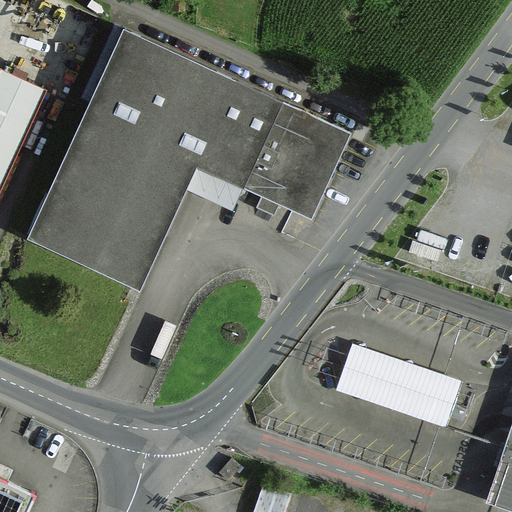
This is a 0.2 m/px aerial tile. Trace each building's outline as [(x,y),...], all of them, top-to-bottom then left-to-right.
[(127,28),(27,242),(141,294),(199,169),(312,222),(354,133),(127,28)] [(0,190),(44,90),(4,72),(0,80),(0,190)] [(460,381),(352,345),(337,389),(445,426),(460,381)] [(511,427),(488,498),(511,505),(511,427)] [(286,511),(294,492),(266,481),(254,511),(286,511)] [(0,511),(27,511),(33,499),(0,483),(0,511)]
